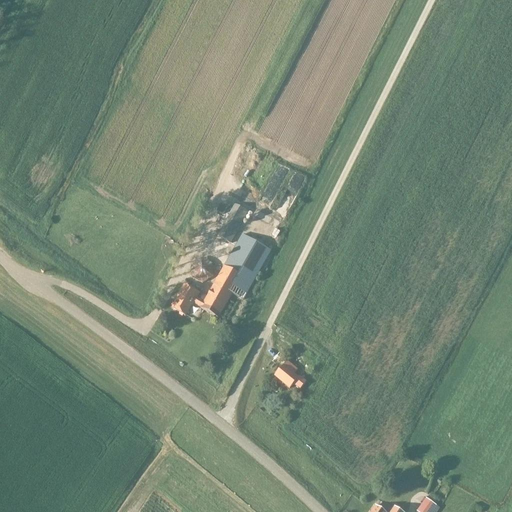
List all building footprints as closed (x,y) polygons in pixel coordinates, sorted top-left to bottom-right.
[(279,198),(288,202),(300,174),(291,170),(279,198)] [(221,205),(217,211),(223,215),(227,209),(221,205)] [(248,213),(235,206),(217,239),(230,246),(248,213)] [(178,299),(171,309),(185,317),(191,307),(192,307),(193,305),(200,309),(200,310),(217,320),(233,295),(242,301),(270,253),(243,237),(206,299),(184,286),(177,298),(178,299)] [(190,266),(190,278),(202,285),(213,278),(212,266),(201,260),(190,266)] [(287,362),(274,376),(289,389),(298,379),(293,375),(297,371),(287,362)] [(425,499),(416,511),(432,511),(436,506),(425,499)]
